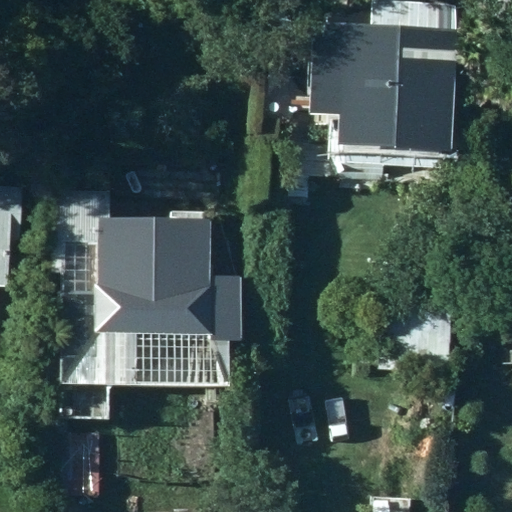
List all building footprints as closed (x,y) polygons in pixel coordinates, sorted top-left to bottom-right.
[(449,145),(456,3),(396,0),(369,0),(369,23),(324,20),(323,40),(310,40),(306,121),(337,122),(336,139),(449,145)] [(0,279),(5,280),(7,236),(18,238),(21,188),(0,187),(0,279)] [(93,239),(92,331),(233,332),(233,276),(203,276),(203,215),(109,214),(110,191),(56,191),(55,238),(93,239)] [(409,227),(455,231),(458,206),(410,200),(409,227)] [(445,367),(446,299),(379,297),(376,365),(445,367)] [(86,448),(52,445),(49,496),(84,497),(86,448)] [(369,498),(368,511),(407,511),(408,499),(369,498)]
